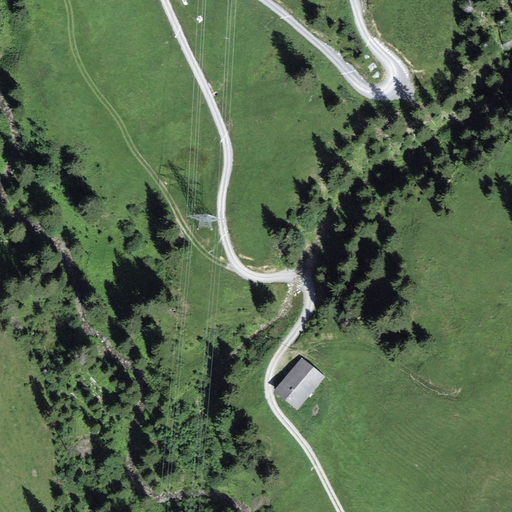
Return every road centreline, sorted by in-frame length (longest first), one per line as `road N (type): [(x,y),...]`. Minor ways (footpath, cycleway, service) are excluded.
road 1 (track): [(341,511),(270,396),(272,368),(306,311),(307,288),(291,278),(247,275),(231,257),(221,197),(227,146),(164,0)]
road 2 (track): [(188,0),(232,71),(248,145),(214,242),(216,269),(243,293),(292,294),(300,320)]
road 3 (track): [(66,0),(73,45),(93,87),(197,245),(238,267)]
road 4 (track): [(266,0),(357,83),(379,92),(394,75),(363,31),(353,0)]
